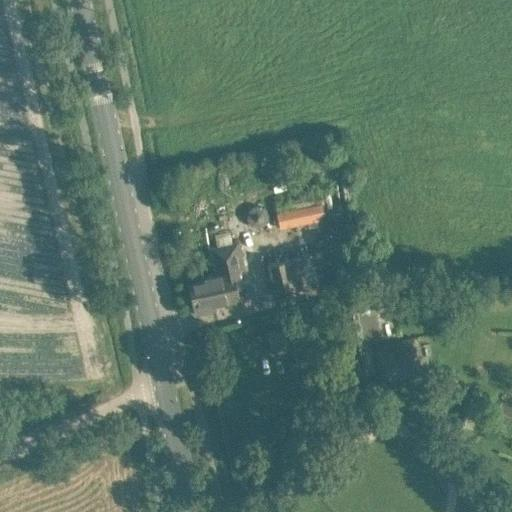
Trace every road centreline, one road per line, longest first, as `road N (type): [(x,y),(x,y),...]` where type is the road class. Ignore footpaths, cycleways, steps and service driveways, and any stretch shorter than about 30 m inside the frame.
road 1 (secondary): [(164,386),(80,0)]
road 2 (unclassified): [(164,386),(0,453)]
road 3 (secondary): [(191,511),(164,386)]
